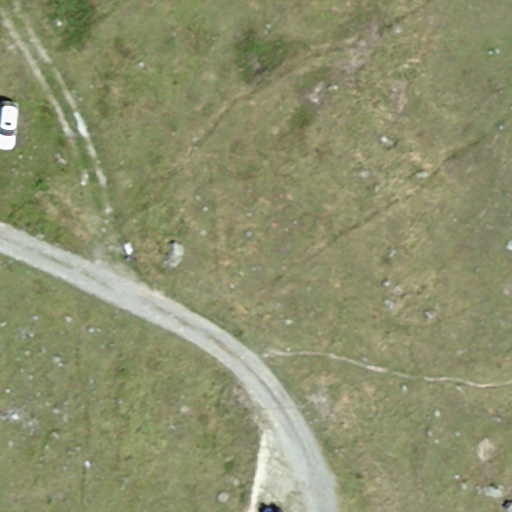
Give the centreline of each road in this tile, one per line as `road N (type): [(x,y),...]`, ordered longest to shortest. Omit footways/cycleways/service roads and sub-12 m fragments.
road 1 (track): [(0,227),(114,264),(274,347)]
road 2 (track): [(324,511),(274,347)]
